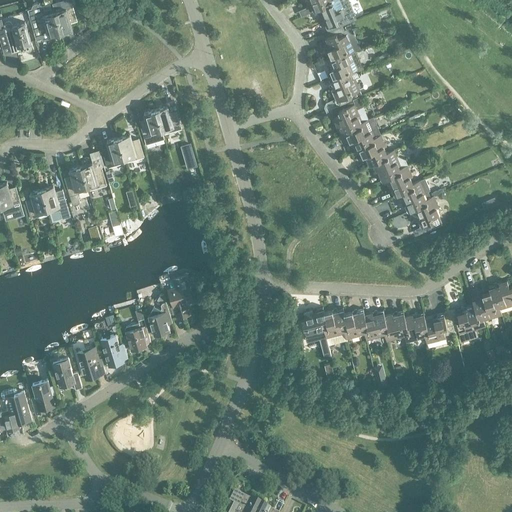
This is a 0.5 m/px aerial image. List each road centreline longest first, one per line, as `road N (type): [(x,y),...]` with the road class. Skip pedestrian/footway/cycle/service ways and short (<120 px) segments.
road 1 (residential): [(261,287),(422,294),(511,241)]
road 2 (residential): [(101,478),(58,423),(203,330)]
road 3 (unclassified): [(261,287),(254,222),(227,129)]
road 4 (unclassified): [(218,441),(251,362),(261,287)]
road 5 (residential): [(390,240),(295,111)]
road 6 (residential): [(218,441),(339,511)]
road 7 (residential): [(295,111),(301,47),(265,0)]
road 8 (residential): [(0,155),(15,145),(68,148),(107,118)]
